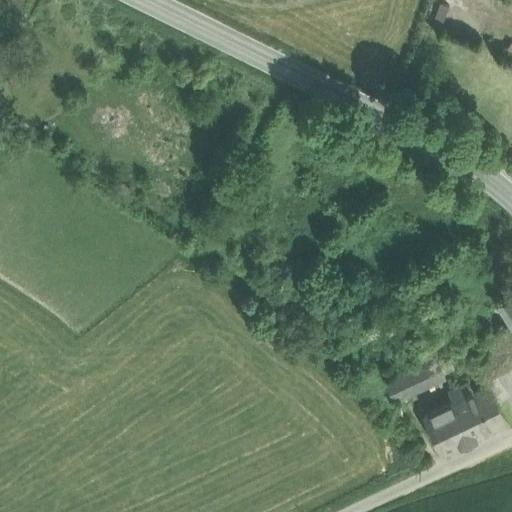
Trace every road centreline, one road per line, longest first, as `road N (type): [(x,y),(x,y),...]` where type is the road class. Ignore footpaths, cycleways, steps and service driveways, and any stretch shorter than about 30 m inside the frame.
road 1 (secondary): [(511,208),(470,170),(154,0)]
road 2 (unclassified): [(355,511),(511,437)]
